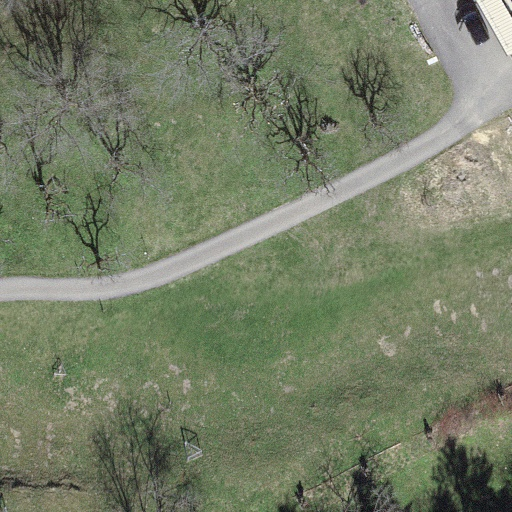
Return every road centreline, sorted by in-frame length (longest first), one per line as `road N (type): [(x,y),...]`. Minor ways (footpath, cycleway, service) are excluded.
road 1 (track): [(155,297),(500,117)]
road 2 (track): [(0,310),(155,297)]
